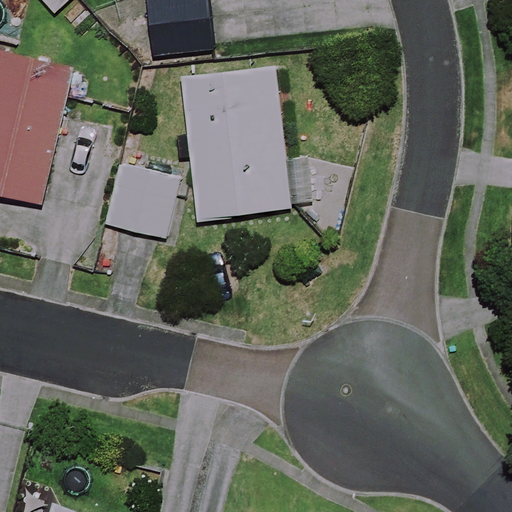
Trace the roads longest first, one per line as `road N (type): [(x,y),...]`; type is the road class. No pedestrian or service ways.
road 1 (residential): [(377,407),(422,202),(430,65),(414,0)]
road 2 (residential): [(377,407),(0,324)]
road 3 (residential): [(496,511),(377,407)]
